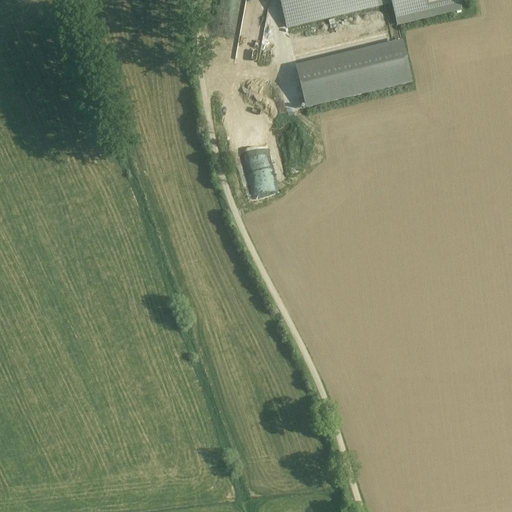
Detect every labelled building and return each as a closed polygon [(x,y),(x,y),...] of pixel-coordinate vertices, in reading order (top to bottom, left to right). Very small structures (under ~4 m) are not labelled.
[(279,0),(287,28),(392,3),(391,0),(279,0)] [(391,0),(392,3),(397,26),(430,18),(425,0),(391,0)] [(425,0),(430,18),(461,10),(459,0),(425,0)] [(402,43),(296,68),(306,110),(412,85),(402,43)] [(267,167),(244,171),(251,212),(273,208),(272,203),(276,203),(275,197),(272,197),(267,167)] [(319,317),(304,323),(323,367),(338,361),(319,317)]
